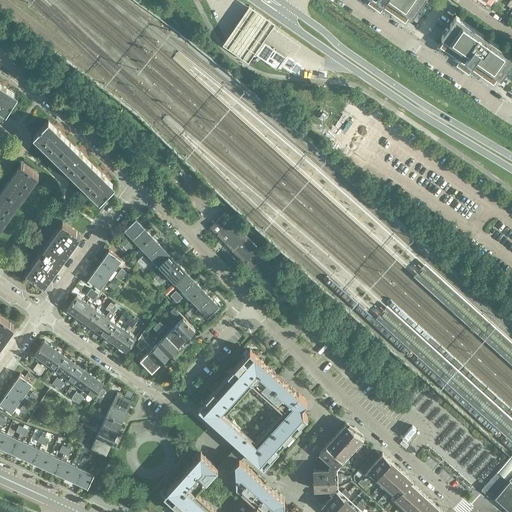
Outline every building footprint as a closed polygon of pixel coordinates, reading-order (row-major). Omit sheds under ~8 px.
[(375,0),(405,21),(409,15),(412,17),(423,0),(375,0)] [(249,5),(223,44),(249,62),(275,23),(249,5)] [(452,15),(456,11),(450,7),(447,11),(452,15)] [(444,39),(440,45),(493,83),(498,77),(500,79),(511,62),(511,54),(456,16),(441,37),(444,39)] [(256,54),(276,68),(284,57),(264,43),(256,54)] [(0,83),(0,107),(7,112),(18,95),(0,83)] [(56,156),(70,142),(47,120),(33,135),(56,156)] [(70,142),(56,156),(78,178),(92,164),(70,142)] [(38,174),(21,162),(3,187),(19,199),(38,174)] [(92,164),(78,178),(100,200),(114,186),(92,164)] [(3,187),(0,192),(0,223),(1,224),(19,199),(3,187)] [(265,255),(225,215),(224,213),(209,227),(250,269),(265,255)] [(124,228),(133,237),(144,227),(135,218),(124,228)] [(63,221),(45,246),(61,258),(79,233),(63,221)] [(152,236),(144,227),(133,237),(141,246),(152,236)] [(141,246),(149,254),(160,244),(152,236),(141,246)] [(118,244),(121,247),(129,240),(125,237),(118,244)] [(132,244),(129,240),(121,247),(124,251),(132,244)] [(149,254),(158,263),(168,253),(160,244),(149,254)] [(61,258),(45,246),(26,272),(42,283),(61,258)] [(102,259),(113,267),(121,257),(109,249),(102,259)] [(158,263),(166,272),(177,262),(168,253),(158,263)] [(137,259),(140,263),(145,258),(142,254),(137,259)] [(149,261),(145,258),(140,263),(143,266),(149,261)] [(95,269),(106,277),(113,267),(102,259),(95,269)] [(166,272),(174,281),(185,271),(177,262),(166,272)] [(121,266),(118,270),(124,275),(126,271),(121,266)] [(95,269),(87,279),(99,287),(106,277),(95,269)] [(121,278),(124,275),(118,270),(115,274),(121,278)] [(174,281),(182,289),(193,279),(185,271),(174,281)] [(153,277),(157,280),(162,275),(159,272),(153,277)] [(165,279),(162,275),(157,280),(160,284),(165,279)] [(182,289),(191,298),(201,288),(193,279),(182,289)] [(117,284),(111,280),(108,284),(114,288),(117,284)] [(163,291),(166,294),(175,286),(172,283),(163,291)] [(85,293),(89,296),(94,289),(90,287),(85,293)] [(191,298),(199,307),(210,297),(201,288),(191,298)] [(97,292),(94,289),(89,296),(93,298),(97,292)] [(170,295),(174,298),(179,293),(176,290),(170,295)] [(182,296),(179,293),(174,298),(177,302),(182,296)] [(67,307),(77,314),(86,301),(76,294),(67,307)] [(218,306),(210,297),(199,307),(207,316),(218,306)] [(96,308),(86,301),(77,314),(87,321),(96,308)] [(170,311),(176,316),(179,313),(173,307),(170,311)] [(187,312),(190,315),(196,310),(192,307),(187,312)] [(87,321),(97,328),(106,315),(96,308),(87,321)] [(109,310),(106,315),(97,328),(106,335),(116,322),(110,318),(113,313),(109,310)] [(199,314),(196,310),(190,315),(194,319),(199,314)] [(0,314),(0,342),(13,324),(0,314)] [(125,322),(128,324),(133,317),(129,315),(125,322)] [(137,320),(133,317),(128,324),(132,326),(137,320)] [(194,328),(183,317),(174,326),(185,337),(194,328)] [(159,320),(156,323),(161,329),(165,326),(159,320)] [(106,335),(116,342),(126,329),(116,322),(106,335)] [(158,332),(161,329),(156,323),(152,327),(158,332)] [(185,337),(174,326),(165,334),(177,345),(185,337)] [(126,329),(116,342),(126,349),(136,336),(126,329)] [(165,334),(157,342),(168,354),(177,345),(165,334)] [(142,337),(138,340),(144,346),(147,343),(142,337)] [(44,360),(53,347),(43,340),(34,353),(44,360)] [(141,349),(144,346),(138,340),(135,343),(141,349)] [(148,351),(160,362),(168,354),(157,342),(148,351)] [(44,360),(54,367),(63,354),(53,347),(44,360)] [(307,400),(258,356),(250,349),(198,406),(263,465),(308,416),(303,411),(302,405),(307,400)] [(160,362),(148,351),(140,359),(151,371),(160,362)] [(54,367),(64,373),(73,360),(63,354),(54,367)] [(73,360),(64,373),(74,380),(83,367),(73,360)] [(33,368),(36,371),(41,364),(38,362),(33,368)] [(45,367),(41,364),(36,371),(40,374),(45,367)] [(74,380),(84,387),(93,374),(83,367),(74,380)] [(13,383),(24,391),(32,381),(20,373),(13,383)] [(93,374),(84,387),(94,394),(103,381),(93,374)] [(52,382),(56,385),(61,379),(57,376),(52,382)] [(64,381),(61,379),(56,385),(59,388),(64,381)] [(24,391),(13,383),(6,392),(17,401),(24,391)] [(110,391),(103,386),(97,395),(105,399),(110,391)] [(71,397),(75,399),(80,393),(76,390),(71,397)] [(38,395),(32,391),(29,395),(35,399),(38,395)] [(111,403),(126,409),(131,398),(117,391),(111,403)] [(17,401),(6,392),(0,400),(0,403),(10,411),(17,401)] [(84,396),(80,393),(75,399),(79,402),(84,396)] [(25,400),(22,404),(28,409),(31,405),(25,400)] [(106,413),(121,420),(126,409),(111,403),(106,413)] [(26,413),(28,409),(22,404),(19,408),(26,413)] [(101,424),(116,431),(121,420),(106,413),(101,424)] [(358,442),(362,438),(347,423),(320,452),(322,454),(316,460),(316,469),(314,469),(315,489),(317,489),(318,497),(324,503),(322,505),(329,511),(361,511),(365,508),(360,502),(356,507),(347,499),(351,495),(345,489),(341,493),(336,490),(336,489),(336,482),(342,482),(341,474),(335,474),(335,467),(340,462),(344,466),(350,460),(345,456),(353,448),(357,452),(362,446),(358,442)] [(96,435),(110,442),(116,431),(101,424),(96,435)] [(0,446),(11,451),(17,438),(6,433),(0,446)] [(110,442),(96,435),(91,446),(105,453),(110,442)] [(87,440),(80,436),(78,441),(85,444),(87,440)] [(11,451),(22,456),(28,443),(17,438),(11,451)] [(22,456),(33,461),(39,448),(28,443),(22,456)] [(50,453),(39,448),(33,461),(44,466),(50,453)] [(163,493),(184,511),(279,511),(284,506),(284,498),(231,450),(216,466),(200,452),(163,493)] [(44,466),(55,471),(61,458),(50,453),(44,466)] [(373,464),(371,466),(369,469),(373,473),(369,477),(375,482),(379,478),(388,486),(384,490),(389,495),(393,491),(397,494),(395,496),(400,500),(396,505),(402,510),(406,506),(412,511),(444,511),(410,481),(412,479),(383,453),(381,455),(379,457),(377,459),(375,462),(373,464)] [(495,496),(511,511),(511,455),(511,457),(488,483),(485,486),(495,496)] [(55,471),(58,472),(66,476),(72,463),(61,458),(55,471)] [(66,476),(76,481),(82,468),(72,463),(66,476)] [(82,468),(76,481),(88,486),(94,473),(82,468)]
